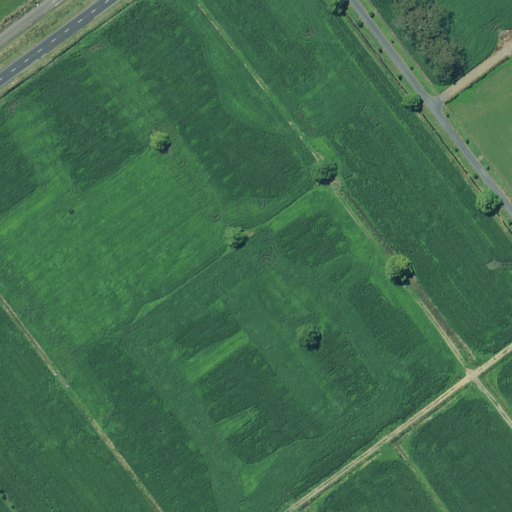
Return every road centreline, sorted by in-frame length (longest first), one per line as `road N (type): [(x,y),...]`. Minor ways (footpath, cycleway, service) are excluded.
road 1 (track): [(511,49),(0,428)]
road 2 (track): [(511,348),(292,511)]
road 3 (tertiary): [(0,80),(108,0)]
